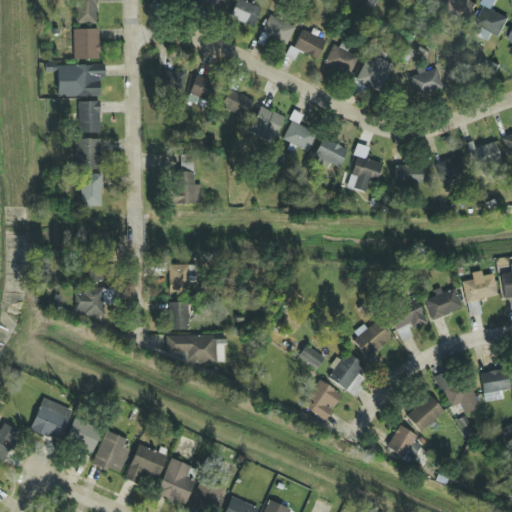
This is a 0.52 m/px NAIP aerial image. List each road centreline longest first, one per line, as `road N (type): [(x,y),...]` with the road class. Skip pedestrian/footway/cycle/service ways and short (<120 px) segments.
road 1 (residential): [(511,100),(407,132),(210,43),(132,36)]
road 2 (residential): [(131,0),(134,204)]
road 3 (residential): [(511,336),(424,363),(390,387),(355,431)]
